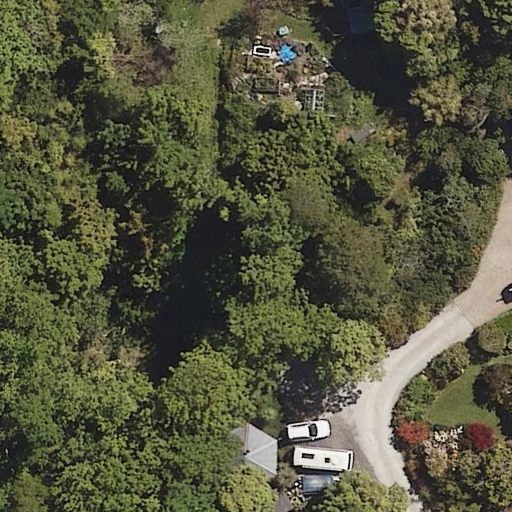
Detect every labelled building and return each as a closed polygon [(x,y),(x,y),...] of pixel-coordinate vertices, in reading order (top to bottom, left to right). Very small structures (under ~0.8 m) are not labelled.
[(350,11),(348,35),(396,39),(399,0),(370,0),(370,13),(350,11)] [(235,57),(226,91),(261,101),(270,66),(235,57)] [(341,92),(301,84),(295,112),(335,120),(341,92)] [(262,419),(233,419),(232,471),(261,472),(262,419)] [(327,511),(305,503),(301,511),(327,511)]
